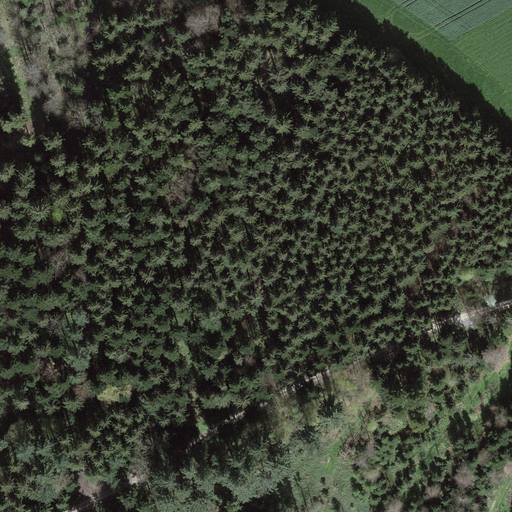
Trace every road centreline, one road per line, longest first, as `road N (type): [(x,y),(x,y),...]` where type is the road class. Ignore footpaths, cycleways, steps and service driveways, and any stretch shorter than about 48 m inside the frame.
road 1 (track): [(96,0),(86,98),(71,143),(88,240),(80,392),(85,498),(0,499)]
road 2 (track): [(511,298),(452,314),(241,412),(62,511)]
road 3 (track): [(0,149),(51,151),(356,294),(452,314)]
